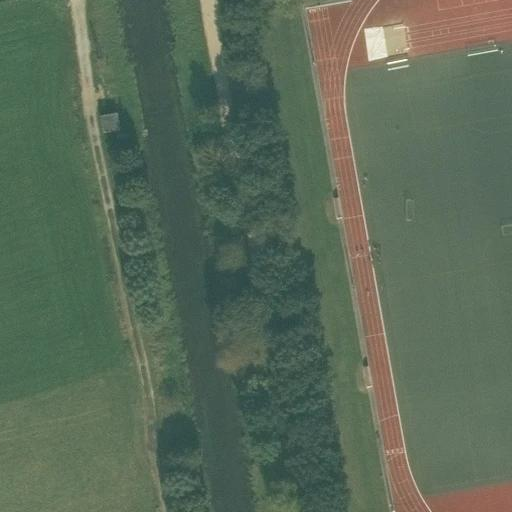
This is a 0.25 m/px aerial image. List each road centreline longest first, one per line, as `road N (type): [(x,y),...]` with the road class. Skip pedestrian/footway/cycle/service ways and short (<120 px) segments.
road 1 (track): [(162,511),(72,0)]
road 2 (track): [(213,0),(303,511)]
